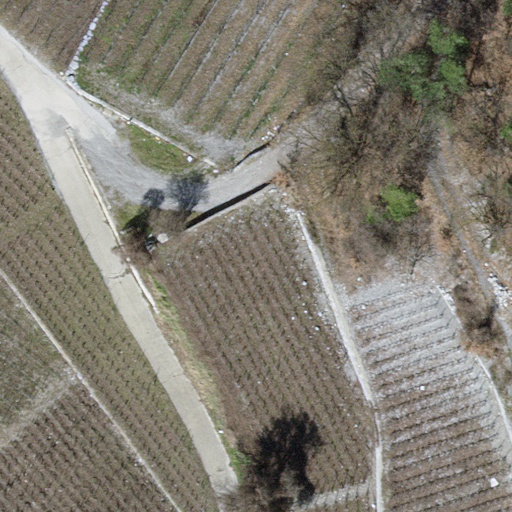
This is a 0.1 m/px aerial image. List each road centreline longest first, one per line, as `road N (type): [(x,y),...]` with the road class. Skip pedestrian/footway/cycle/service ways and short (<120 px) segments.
road 1 (track): [(21,80),(91,116),(124,165),(162,195),(213,198),(417,108),(508,0)]
road 2 (track): [(0,59),(21,80),(220,486),(224,511)]
